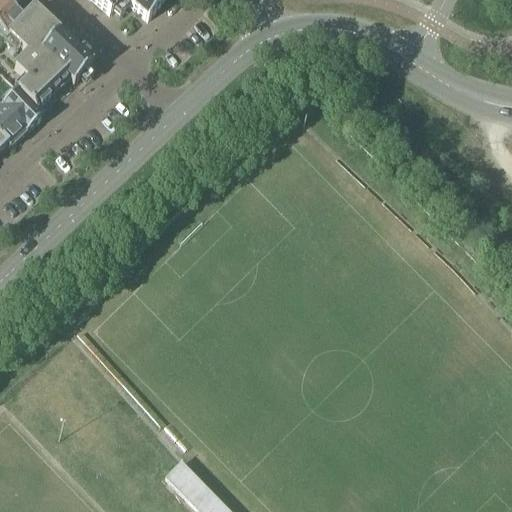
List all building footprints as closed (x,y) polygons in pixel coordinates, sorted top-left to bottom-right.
[(88,0),(87,1),(108,19),(117,10),(123,15),(128,10),(147,26),(165,5),(159,0),(88,0)] [(22,24),(0,3),(0,42),(4,46),(8,42),(6,41),(22,24)] [(36,115),(36,116),(68,85),(72,90),(91,70),(57,37),(57,38),(32,14),(8,42),(26,59),(13,73),(26,86),(17,96),(36,115)] [(0,110),(0,111),(25,138),(42,122),(36,116),(36,115),(17,96),(16,95),(0,111),(0,110)] [(25,138),(0,111),(0,144),(2,147),(1,147),(8,154),(25,138)]
